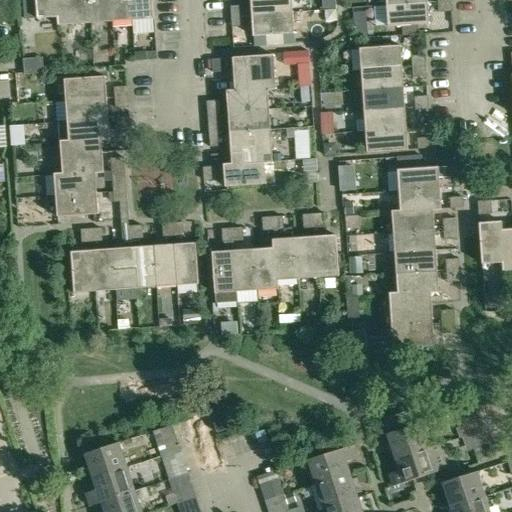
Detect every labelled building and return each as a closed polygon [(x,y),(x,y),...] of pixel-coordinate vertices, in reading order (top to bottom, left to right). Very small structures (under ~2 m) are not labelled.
[(35,0),(37,20),(58,18),(58,27),(63,26),(60,0),(35,0)] [(60,0),(63,26),(87,24),(85,0),(60,0)] [(85,0),(87,24),(112,23),(110,0),(85,0)] [(110,0),(112,23),(132,21),(130,0),(110,0)] [(154,20),(152,0),(130,0),(132,21),(154,20)] [(293,13),(291,0),(250,0),(252,16),(293,13)] [(336,9),(335,0),(322,0),(323,10),(336,9)] [(451,2),(438,3),(438,13),(451,12),(451,2)] [(429,25),(428,4),(387,7),(388,28),(429,25)] [(230,7),(231,17),(244,16),(243,6),(230,7)] [(294,34),(293,13),(252,16),(253,37),(294,34)] [(231,17),(232,28),(245,27),(244,16),(231,17)] [(361,70),(402,68),(401,46),(360,49),(361,70)] [(284,66),(310,65),(309,52),(283,54),(284,66)] [(274,56),(271,56),(235,59),(233,59),(234,80),(255,79),(256,92),(268,91),(276,90),(274,56)] [(411,57),(412,67),(425,66),(424,56),(411,57)] [(226,72),(225,59),(212,60),(213,73),(226,72)] [(413,78),(426,77),(425,66),(412,67),(413,78)] [(361,70),(363,91),(404,89),(402,68),(361,70)] [(65,80),(66,101),(107,98),(105,78),(65,80)] [(256,92),(255,79),(234,80),(235,91),(227,92),(228,113),(269,110),(268,91),(256,92)] [(128,97),(127,87),(114,88),(115,98),(128,97)] [(404,89),(363,91),(364,113),(405,110),(404,89)] [(128,97),(115,98),(115,109),(128,108),(128,97)] [(415,108),(428,107),(427,97),(414,98),(415,108)] [(107,98),(66,101),(67,121),(108,119),(107,98)] [(219,101),(215,101),(207,102),(207,112),(220,111),(219,101)] [(429,117),(428,107),(415,108),(416,118),(429,117)] [(271,131),(270,115),(269,110),(228,113),(229,118),(230,133),(271,131)] [(364,113),(366,134),(407,131),(405,110),(364,113)] [(220,111),(207,112),(208,123),(221,122),(220,111)] [(129,118),(127,118),(116,119),(117,132),(130,131),(129,118)] [(108,119),(67,121),(59,122),(61,142),(69,141),(69,142),(81,142),(82,154),(102,152),(102,141),(110,141),(108,119)] [(253,165),(265,165),(273,164),(271,139),(271,131),(230,133),(230,142),(231,154),(252,152),(253,165)] [(408,150),(407,131),(366,134),(367,153),(408,150)] [(222,134),(209,135),(210,148),(223,147),(222,134)] [(431,149),(430,138),(417,139),(418,150),(431,149)] [(104,174),(102,152),(82,154),(81,142),(69,142),(69,141),(61,142),(63,174),(55,175),(55,177),(95,174),(104,174)] [(312,159),(311,144),(296,145),(297,160),(312,159)] [(224,165),(225,188),(266,185),(265,165),(253,165),(252,152),(231,154),(232,165),(224,165)] [(398,171),(422,169),(421,156),(397,158),(398,171)] [(125,171),(124,160),(111,161),(112,172),(125,171)] [(448,178),(461,177),(460,166),(447,167),(448,178)] [(216,167),(211,168),(203,168),(204,181),(217,180),(216,167)] [(440,189),(439,168),(398,171),(399,192),(440,189)] [(125,171),(112,172),(112,182),(125,181),(125,171)] [(97,195),(95,174),(55,177),(56,198),(97,195)] [(441,210),(440,189),(399,192),(400,212),(392,212),(392,213),(441,210)] [(120,205),(127,204),(126,191),(113,192),(114,202),(120,202),(120,205)] [(98,215),(97,195),(56,198),(58,218),(98,215)] [(463,208),(463,198),(450,199),(450,209),(463,208)] [(490,201),(478,202),(478,215),(491,214),(490,201)] [(392,213),(394,234),(435,231),(433,211),(442,211),(441,210),(392,213)] [(323,214),(313,215),(314,228),(324,227),(323,214)] [(304,228),(314,228),(313,215),(303,216),(304,228)] [(283,230),(283,217),(272,218),(273,231),(283,230)] [(273,231),(272,218),(262,218),(263,231),(273,231)] [(456,229),(456,219),(443,220),(443,230),(456,229)] [(480,238),(482,265),(502,264),(502,251),(511,250),(511,230),(502,231),(502,222),(479,224),(480,238)] [(183,223),(173,224),(173,237),(184,236),(183,223)] [(173,224),(162,224),(163,237),(173,237),(173,224)] [(142,226),(132,227),(133,240),(143,239),(142,226)] [(122,240),(133,240),(132,227),(121,227),(122,240)] [(242,228),(232,229),(233,242),(243,241),(242,228)] [(101,229),(91,230),(92,243),(102,242),(101,229)] [(233,242),(232,229),(222,230),(223,243),(233,242)] [(456,229),(443,230),(444,240),(457,239),(456,229)] [(92,243),(91,230),(81,230),(82,243),(92,243)] [(436,251),(435,231),(394,234),(395,254),(436,251)] [(314,238),(317,278),(339,277),(336,236),(314,238)] [(317,278),(314,238),(294,239),(297,280),(317,278)] [(297,280),(294,239),(274,240),(277,290),(278,290),(278,281),(297,280)] [(277,290),(274,240),(273,241),(273,249),(254,250),(257,291),(277,290)] [(174,246),(177,287),(198,285),(195,244),(174,246)] [(157,288),(177,287),(174,246),(154,247),(154,257),(157,288)] [(157,288),(154,257),(154,247),(133,249),(136,289),(157,288)] [(133,249),(113,250),(116,291),(136,289),(133,249)] [(116,291),(113,250),(93,252),(96,292),(116,291)] [(257,291),(254,250),(234,252),(237,293),(257,291)] [(503,272),(511,271),(511,250),(502,251),(502,264),(503,272)] [(396,274),(437,271),(436,251),(395,254),(396,274)] [(96,292),(93,252),(73,253),(71,253),(74,294),(96,292)] [(237,304),(237,293),(234,252),(212,253),(216,306),(237,304)] [(446,260),(446,272),(459,271),(458,259),(446,260)] [(439,293),(437,271),(396,274),(398,293),(389,294),(390,295),(410,294),(411,306),(431,304),(431,293),(439,293)] [(459,271),(446,272),(447,283),(460,282),(459,271)] [(392,328),(433,325),(431,304),(411,306),(410,294),(390,295),(392,328)] [(441,311),(442,323),(454,322),(454,310),(441,311)] [(455,333),(454,322),(442,323),(442,334),(455,333)] [(433,325),(392,328),(393,349),(434,346),(433,325)] [(223,406),(209,410),(210,414),(217,434),(230,429),(223,406)] [(463,437),(463,438),(481,432),(478,422),(467,425),(470,435),(463,437)] [(422,424),(387,435),(395,460),(430,449),(422,424)] [(162,457),(180,451),(177,441),(166,445),(169,454),(162,457)] [(119,444),(86,455),(92,476),(126,465),(119,444)] [(440,445),(430,449),(395,460),(399,471),(388,475),(392,488),(438,473),(448,470),(440,445)] [(471,461),(471,462),(489,456),(486,446),(475,450),(478,459),(471,461)] [(357,459),(353,447),(308,461),(316,486),(350,475),(346,463),(357,459)] [(102,503),(135,492),(126,465),(92,476),(97,491),(86,495),(90,508),(101,504),(102,503)] [(170,481),(188,475),(184,465),(174,469),(177,478),(169,481),(170,481)] [(265,502),(284,496),(276,472),(256,478),(257,479),(258,479),(265,502)] [(443,484),(451,509),(485,497),(477,473),(443,484)] [(195,499),(192,489),(188,475),(170,481),(177,505),(195,499)] [(350,475),(316,486),(323,510),(358,498),(350,475)] [(103,511),(141,511),(135,492),(102,503),(101,504),(103,511)] [(265,502),(264,502),(265,503),(266,503),(268,511),(270,511),(279,509),(276,500),(284,497),(284,496),(265,502)] [(489,511),(485,497),(451,509),(452,511),(489,511)] [(362,511),(358,498),(323,510),(324,511),(362,511)] [(179,511),(199,511),(195,499),(177,505),(179,511)]
